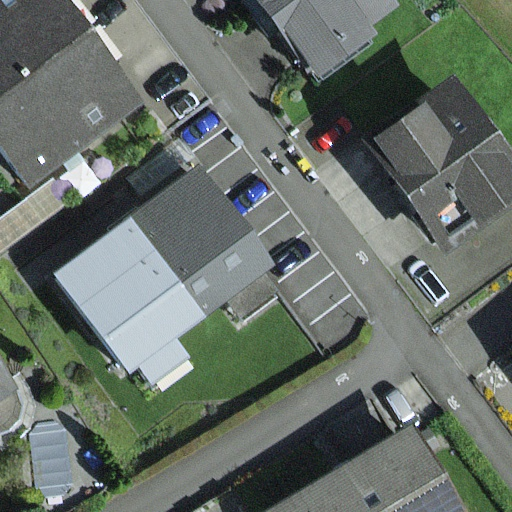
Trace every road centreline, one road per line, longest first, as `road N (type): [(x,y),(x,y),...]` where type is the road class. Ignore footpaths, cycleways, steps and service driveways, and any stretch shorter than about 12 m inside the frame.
road 1 (residential): [(415,347),(154,0)]
road 2 (residential): [(415,347),(146,511)]
road 3 (residential): [(511,475),(415,347)]
